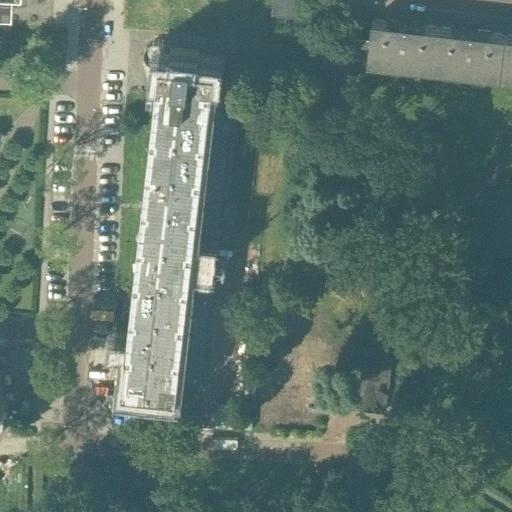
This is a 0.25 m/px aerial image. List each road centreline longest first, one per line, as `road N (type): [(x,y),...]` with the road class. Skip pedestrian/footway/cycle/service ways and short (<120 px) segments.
road 1 (residential): [(74,326),(70,447),(332,459)]
road 2 (residential): [(84,79),(74,326)]
